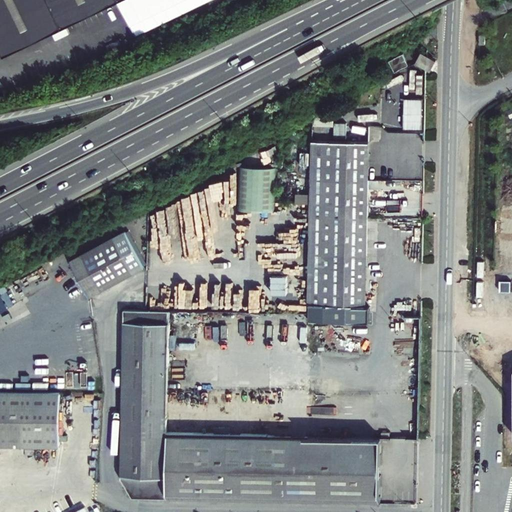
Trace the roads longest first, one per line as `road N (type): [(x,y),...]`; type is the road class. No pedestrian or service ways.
road 1 (tertiary): [(441,511),(452,0)]
road 2 (trunk): [(0,212),(412,0)]
road 3 (trunk): [(363,0),(0,186)]
road 4 (trunk): [(335,0),(142,88),(0,124)]
road 5 (unknown): [(113,298),(168,270),(229,256)]
